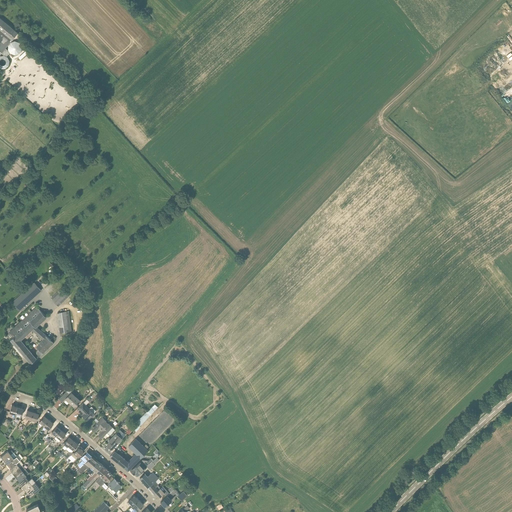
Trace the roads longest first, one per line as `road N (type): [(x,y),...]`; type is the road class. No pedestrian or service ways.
road 1 (unclassified): [(161,511),(53,412),(0,389)]
road 2 (tertiary): [(389,511),(511,396)]
